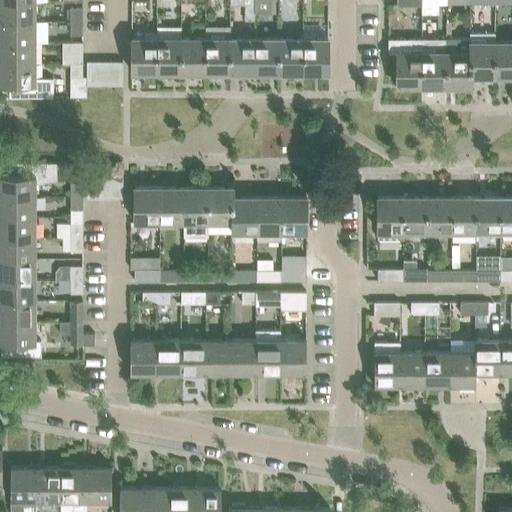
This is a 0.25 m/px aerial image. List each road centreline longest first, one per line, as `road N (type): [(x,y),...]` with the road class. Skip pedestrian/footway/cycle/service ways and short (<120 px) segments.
road 1 (unclassified): [(340,459),(0,394)]
road 2 (unclassified): [(340,459),(345,289)]
road 3 (residential): [(345,289),(511,289)]
road 4 (unclassified): [(443,511),(413,477),(340,459)]
